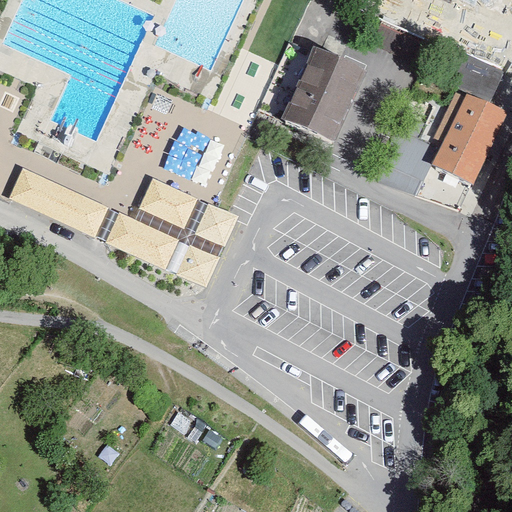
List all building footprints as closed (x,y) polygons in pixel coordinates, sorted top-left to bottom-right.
[(356,0),(353,9),(445,49),(461,12),(471,16),(477,0),(356,0)] [(325,148),(357,76),(288,47),(257,119),(325,148)] [(488,106),(503,72),(471,57),(455,91),(488,106)] [(498,118),(458,98),(423,168),(463,188),(498,118)] [(203,293),(236,222),(213,211),(147,181),(129,220),(20,171),(6,203),(203,293)] [(257,475),(244,461),(236,469),(249,483),(257,475)]
